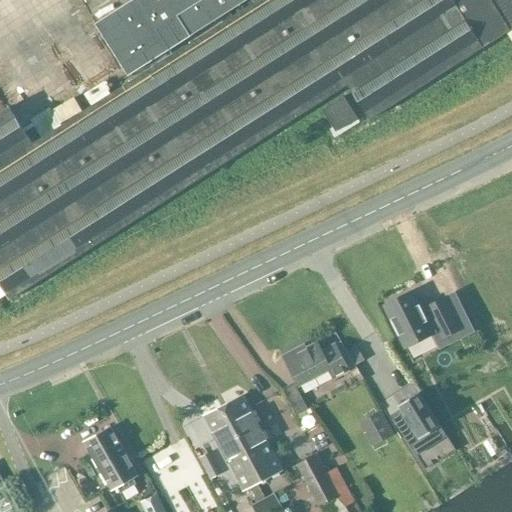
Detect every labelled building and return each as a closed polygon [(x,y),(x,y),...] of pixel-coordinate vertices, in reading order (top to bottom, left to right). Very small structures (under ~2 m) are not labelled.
[(9,107),(0,112),(0,283),(10,299),(348,84),(370,119),(511,28),(511,0),(258,0),(32,144),(9,107)] [(132,0),(95,24),(128,75),(246,0),(132,0)] [(344,96),(322,110),(336,132),(357,118),(344,96)] [(443,337),(459,329),(444,298),(428,306),(430,311),(423,315),(412,293),(412,291),(384,305),(385,306),(405,345),(404,346),(405,347),(433,333),(432,331),(439,328),(443,337)] [(284,361),(297,386),(298,387),(328,371),(332,380),(348,371),(334,345),(320,352),(316,343),(296,354),(296,353),(292,352),(286,355),(285,359),(286,359),(284,361)] [(357,349),(349,354),(355,364),(364,359),(357,349)] [(405,419),(395,425),(415,457),(446,437),(418,393),(397,406),(405,419)] [(242,395),(204,415),(243,490),(280,471),(242,395)] [(380,411),(362,421),(375,445),(393,435),(380,411)] [(111,427),(85,441),(112,491),(118,488),(120,491),(136,482),(133,479),(138,476),(111,427)] [(202,436),(192,441),(199,455),(209,450),(202,436)] [(297,465),(319,507),(320,507),(341,496),(346,506),(354,502),(336,468),(325,473),(316,455),(297,465)] [(165,511),(157,494),(140,502),(144,511),(165,511)]
